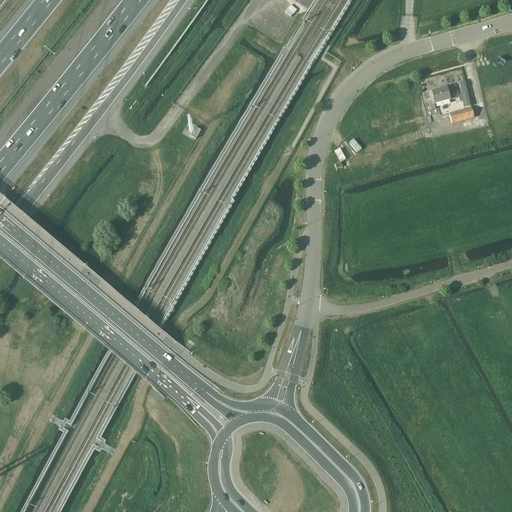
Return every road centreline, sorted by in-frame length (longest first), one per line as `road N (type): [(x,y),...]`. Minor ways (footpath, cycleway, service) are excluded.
road 1 (tertiary): [(511,20),(392,57),(363,74),(327,119),(313,204)]
road 2 (motorway): [(0,238),(184,0)]
road 3 (secondary): [(213,397),(0,219)]
road 4 (secondary): [(0,242),(204,418)]
road 5 (motorway): [(0,172),(136,0)]
road 6 (tertiary): [(295,348),(313,204)]
road 7 (secondary): [(353,511),(352,494),(336,473),(284,424),(263,416)]
road 8 (secondary): [(365,511),(349,470),(287,412)]
